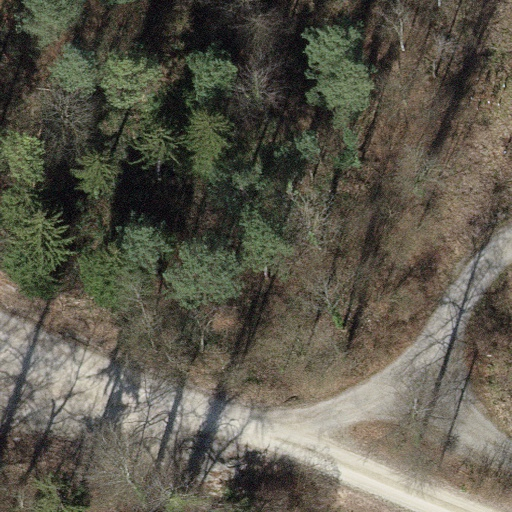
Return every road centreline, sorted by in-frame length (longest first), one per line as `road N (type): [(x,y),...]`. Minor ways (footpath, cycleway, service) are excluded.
road 1 (track): [(311,446),(32,346),(0,326)]
road 2 (track): [(511,248),(478,281),(448,338),(311,446)]
road 3 (track): [(459,511),(311,446)]
road 4 (track): [(448,338),(457,407),(481,436),(511,453)]
